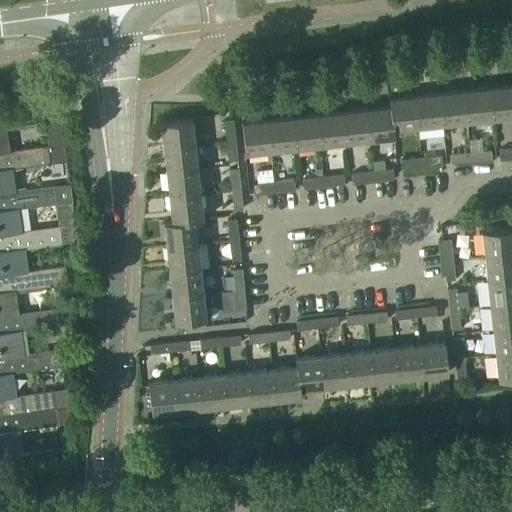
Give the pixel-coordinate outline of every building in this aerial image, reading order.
[(511,84),(488,87),(491,118),(511,115),(511,84)] [(463,89),(466,120),(491,118),(488,87),(463,89)] [(438,92),(442,123),(466,120),(463,89),(438,92)] [(414,95),(417,126),(442,123),(438,92),(414,95)] [(388,98),(389,106),(390,106),(392,128),(393,128),(417,126),(414,95),(388,98)] [(365,108),(368,139),(394,136),(393,128),(392,128),(390,106),(389,106),(365,108)] [(340,111),(344,142),(368,139),(365,108),(340,111)] [(316,114),(319,144),(344,142),(340,111),(316,114)] [(291,116),(294,147),(319,144),(316,114),(291,116)] [(266,119),(270,150),(294,147),(291,116),(266,119)] [(161,121),(164,147),(194,143),(192,118),(161,121)] [(224,120),(226,140),(235,139),(233,119),(224,120)] [(241,122),(245,152),(270,150),(266,119),(241,122)] [(2,127),(0,127),(0,169),(8,168),(8,169),(50,163),(50,162),(66,160),(64,142),(48,145),(5,151),(2,127)] [(226,140),(228,160),(237,159),(235,139),(226,140)] [(164,147),(166,172),(197,168),(194,143),(164,147)] [(511,146),(499,148),(500,157),(511,156),(511,146)] [(470,152),(471,161),(491,158),(490,149),(470,152)] [(449,154),(450,163),(471,161),(470,152),(449,154)] [(420,157),(421,166),(442,164),(441,155),(420,157)] [(400,159),(401,168),(421,166),(420,157),(400,159)] [(0,210),(14,208),(14,209),(56,203),(72,201),(69,183),(53,185),(11,191),(8,169),(8,168),(0,169),(0,210)] [(166,172),(169,196),(200,193),(197,168),(166,172)] [(229,169),(231,189),(240,189),(238,168),(229,169)] [(372,170),(373,179),(393,177),(392,168),(372,170)] [(351,173),(352,182),(373,179),(372,170),(351,173)] [(343,174),(322,176),(323,185),(344,183),(343,174)] [(302,178),(303,187),(323,185),(322,176),(302,178)] [(293,179),(273,181),(274,190),(294,188),(293,179)] [(253,183),(254,192),(274,190),(273,181),(253,183)] [(231,189),(233,210),(242,209),(240,189),(231,189)] [(169,196),(171,220),(171,221),(194,218),(194,219),(202,218),(200,193),(169,196)] [(0,247),(0,250),(0,251),(19,248),(19,249),(62,243),(59,225),(17,231),(14,209),(14,208),(0,210),(0,247)] [(163,221),(166,247),(197,243),(194,219),(194,218),(171,221),(171,220),(163,221)] [(227,220),(229,240),(238,239),(236,219),(227,220)] [(72,226),(62,228),(63,240),(73,238),(72,226)] [(511,226),(481,230),(484,255),(511,252),(511,226)] [(229,240),(231,260),(240,259),(238,239),(229,240)] [(441,240),(443,260),(453,259),(450,239),(441,240)] [(166,247),(169,271),(200,268),(197,243),(166,247)] [(0,250),(0,275),(4,275),(6,291),(10,291),(67,283),(65,265),(22,271),(19,249),(19,248),(0,251),(0,250)] [(511,252),(484,255),(487,280),(511,277),(511,252)] [(366,257),(354,258),(355,267),(367,266),(366,257)] [(443,260),(446,280),(455,279),(453,259),(443,260)] [(169,271),(171,296),(202,293),(200,268),(169,271)] [(232,269),(234,289),(243,288),(241,268),(232,269)] [(511,277),(487,280),(489,305),(511,302),(511,277)] [(234,289),(236,309),(245,308),(243,288),(234,289)] [(447,289),(449,309),(458,308),(456,288),(447,289)] [(6,291),(0,291),(0,332),(16,331),(58,325),(56,307),(14,313),(10,291),(6,291)] [(171,296),(174,321),(205,318),(202,293),(171,296)] [(511,302),(489,305),(492,329),(511,327),(511,302)] [(415,308),(416,317),(436,314),(435,305),(415,308)] [(394,310),(395,319),(416,317),(415,308),(394,310)] [(449,309),(451,329),(460,328),(458,308),(449,309)] [(366,313),(366,322),(387,320),(386,311),(366,313)] [(345,315),(346,324),(366,322),(366,313),(345,315)] [(316,318),(317,327),(337,325),(337,316),(316,318)] [(296,320),(297,329),(317,327),(316,318),(296,320)] [(511,327),(492,329),(495,354),(511,351),(511,327)] [(268,332),(269,341),(289,338),(288,329),(268,332)] [(0,357),(3,373),(7,373),(79,363),(76,345),(19,353),(16,331),(0,332),(0,357)] [(248,334),(249,343),(269,341),(268,332),(248,334)] [(219,337),(220,346),(240,344),(239,335),(219,337)] [(199,339),(200,348),(220,346),(219,337),(199,339)] [(452,338),(454,358),(463,357),(461,337),(452,338)] [(170,342),(171,351),(191,349),(190,340),(170,342)] [(419,344),(422,375),(447,372),(444,341),(419,344)] [(149,344),(150,353),(171,351),(170,342),(149,344)] [(394,347),(397,377),(422,375),(419,344),(394,347)] [(369,349),(373,380),(397,377),(394,347),(369,349)] [(345,352),(348,383),(373,380),(369,349),(345,352)] [(511,351),(495,354),(497,379),(511,377),(511,351)] [(320,355),(323,385),(348,383),(345,352),(320,355)] [(295,357),(296,365),(299,388),(323,385),(320,355),(295,357)] [(454,358),(456,378),(465,378),(463,357),(454,358)] [(267,368),(271,399),(300,396),(299,388),(296,365),(267,368)] [(247,371),(250,401),(271,399),(267,368),(247,371)] [(222,373),(225,404),(250,401),(247,371),(222,373)] [(3,373),(0,373),(0,414),(55,407),(53,389),(10,395),(7,373),(3,373)] [(197,376),(201,407),(225,404),(222,373),(197,376)] [(173,379),(176,409),(201,407),(197,376),(173,379)] [(148,381),(151,412),(176,409),(173,379),(148,381)] [(0,414),(0,455),(19,453),(15,430),(57,424),(55,407),(0,414)]
